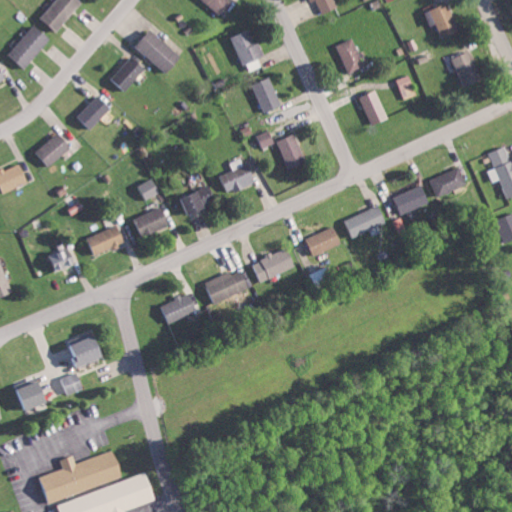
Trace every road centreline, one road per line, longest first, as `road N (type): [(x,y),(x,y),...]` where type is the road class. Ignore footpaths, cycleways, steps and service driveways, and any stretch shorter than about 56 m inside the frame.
road 1 (residential): [(116,286),(511,104)]
road 2 (residential): [(185,511),(116,286)]
road 3 (residential): [(271,0),(353,178)]
road 4 (residential): [(0,131),(54,91),(132,0)]
road 5 (residential): [(116,286),(0,334)]
